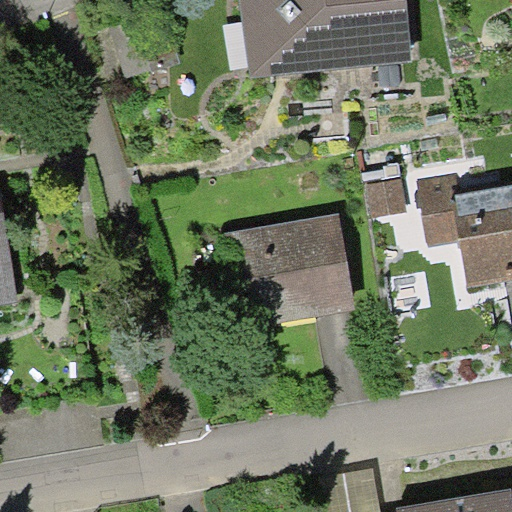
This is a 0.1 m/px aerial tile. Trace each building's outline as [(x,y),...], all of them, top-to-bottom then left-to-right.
[(411,58),(406,0),(239,0),(250,76),(411,58)] [(163,12),(112,28),(127,78),(179,61),(163,12)] [(455,173),(416,179),(428,247),(459,242),(466,287),(511,279),(511,179),(458,189),(455,173)] [(400,179),(365,185),(371,217),(406,211),(400,179)] [(0,191),(0,305),(17,303),(0,191)] [(340,213),(224,233),(240,327),(326,313),(356,308),(340,213)] [(380,511),(372,467),(315,477),(320,511),(380,511)] [(450,498),(398,507),(398,511),(511,511),(511,497),(510,487),(450,498)]
